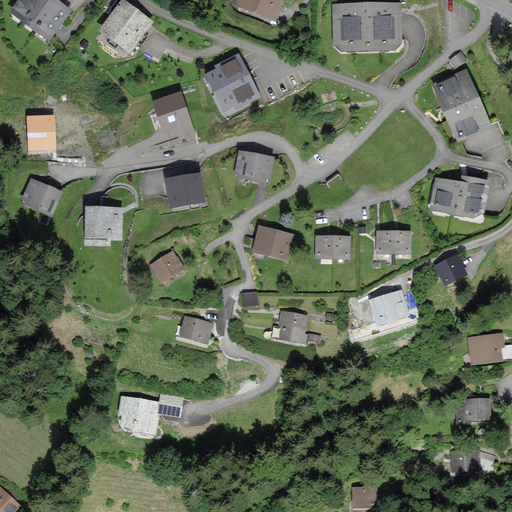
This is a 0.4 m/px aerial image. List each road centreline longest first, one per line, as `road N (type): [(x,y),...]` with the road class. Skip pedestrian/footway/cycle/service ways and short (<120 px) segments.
road 1 (residential): [(404,99),(305,182),(246,219),(239,234),(247,282),(232,299),(227,342),(266,363),(269,381),(229,402),(169,411)]
road 2 (residential): [(404,99),(211,34),(139,0)]
road 3 (residential): [(322,216),(382,200),(438,159),(440,144),(404,99)]
road 4 (residential): [(374,293),(511,223)]
road 5 (residential): [(492,1),(478,31),(420,76),(404,99)]
